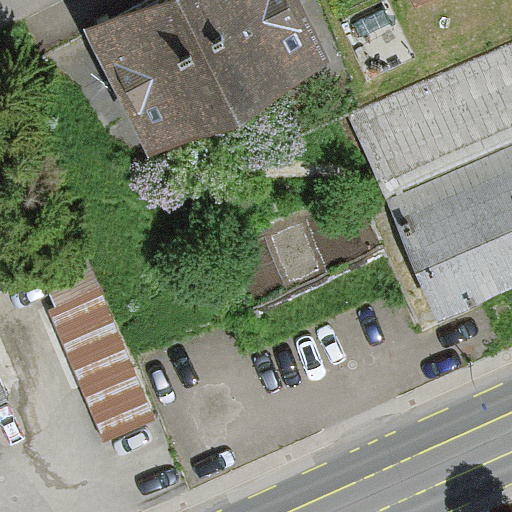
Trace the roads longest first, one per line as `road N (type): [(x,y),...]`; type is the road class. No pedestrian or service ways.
road 1 (unknown): [(0,472),(31,434),(38,394),(0,318)]
road 2 (primary): [(376,511),(511,448)]
